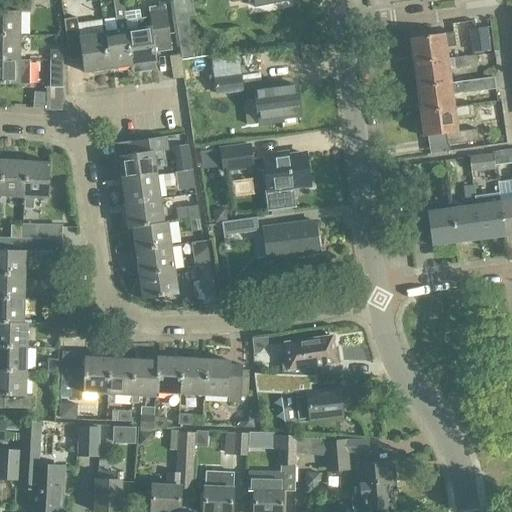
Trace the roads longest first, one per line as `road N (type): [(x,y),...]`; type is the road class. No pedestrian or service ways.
road 1 (residential): [(378,297),(193,330),(138,330),(114,308),(102,281),(75,124)]
road 2 (residential): [(378,297),(340,27)]
road 3 (residential): [(469,511),(459,457),(395,355),(378,297)]
road 4 (residential): [(378,297),(511,270)]
